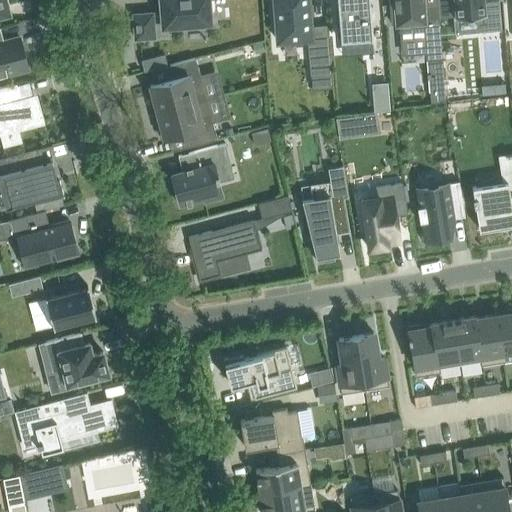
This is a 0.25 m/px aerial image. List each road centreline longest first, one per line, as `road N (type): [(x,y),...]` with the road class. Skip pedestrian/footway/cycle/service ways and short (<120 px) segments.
road 1 (residential): [(167,327),(511,268)]
road 2 (residential): [(167,327),(78,0)]
road 3 (residential): [(216,511),(167,327)]
